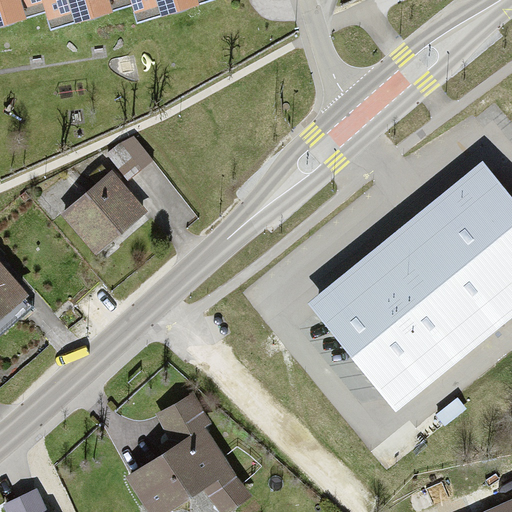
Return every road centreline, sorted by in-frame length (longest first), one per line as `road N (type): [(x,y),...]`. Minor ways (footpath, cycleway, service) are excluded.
road 1 (primary): [(359,118),(0,442)]
road 2 (track): [(347,511),(151,309)]
road 3 (primary): [(504,0),(359,118)]
road 4 (residential): [(359,118),(340,91),(307,0)]
